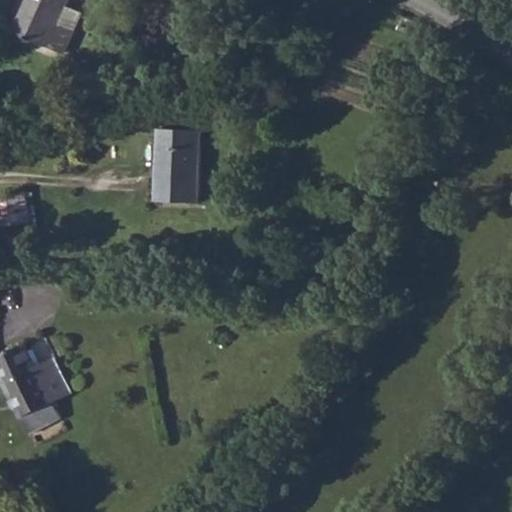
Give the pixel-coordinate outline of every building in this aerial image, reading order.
[(61,53),(72,31),(82,12),(67,5),(69,0),(29,0),(16,31),(54,49),(61,53)] [(195,203),(199,132),(157,131),(155,175),(158,179),(156,203),(195,203)] [(45,186),(25,190),(31,222),(52,219),(45,186)] [(31,222),(25,190),(0,195),(0,229),(3,245),(33,240),(31,222)] [(0,366),(22,417),(54,402),(46,386),(27,349),(32,346),(25,331),(20,334),(17,327),(0,335),(0,366)] [(32,346),(27,349),(46,386),(64,376),(45,339),(32,346)]
